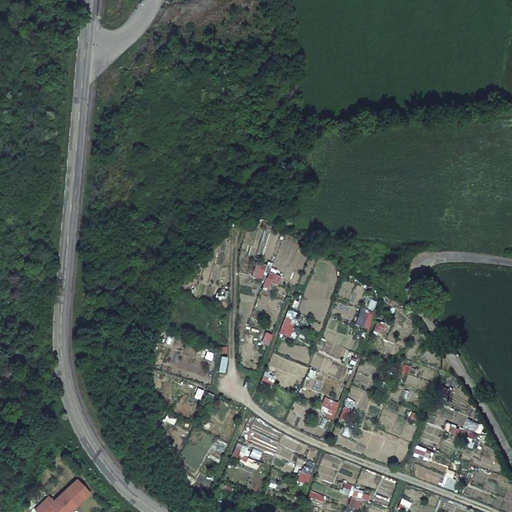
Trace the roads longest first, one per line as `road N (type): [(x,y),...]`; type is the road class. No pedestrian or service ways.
road 1 (residential): [(89,0),(62,363),(94,450),(154,511)]
road 2 (track): [(278,0),(286,82),(281,150),(293,219),(335,252),(407,285)]
road 3 (unclassified): [(511,263),(429,259),(407,285),(511,458)]
